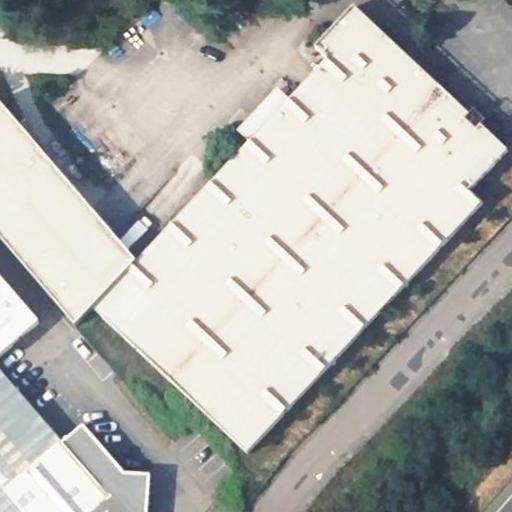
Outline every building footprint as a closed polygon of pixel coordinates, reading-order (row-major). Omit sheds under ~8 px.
[(355,10),(339,27),(374,28),(355,10)] [(331,62),(292,104),(252,146),(137,268),(109,297),(96,311),(249,457),(485,208),(472,195),(511,154),(484,129),(479,134),(468,124),(472,118),(374,28),(339,27),(317,50),(331,62)] [(240,134),(252,146),(292,104),(279,91),(240,134)] [(0,240),(77,332),(96,311),(109,297),(61,245),(94,217),(0,105),(0,240)] [(489,124),(477,113),(472,118),(468,124),(479,134),(484,129),(489,124)] [(137,268),(94,217),(61,245),(109,297),(137,268)] [(0,278),(0,357),(39,323),(0,278)] [(148,511),(151,476),(125,475),(84,426),(63,444),(0,370),(0,511),(148,511)]
